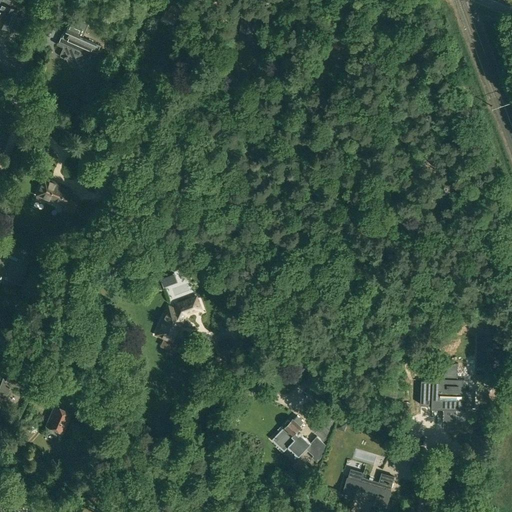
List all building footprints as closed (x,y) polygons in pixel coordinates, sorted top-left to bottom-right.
[(0,0),(0,25),(11,30),(14,22),(13,21),(18,9),(17,8),(11,5),(12,1),(10,0),(0,0)] [(166,11),(162,17),(173,24),(177,17),(179,18),(184,11),(172,4),(168,12),(166,11)] [(240,33),(253,35),(256,17),(243,15),(240,33)] [(68,63),(77,67),(79,66),(75,57),(89,51),(90,49),(97,52),(101,44),(79,35),(81,28),(68,22),(65,29),(64,29),(59,42),(58,41),(57,41),(57,42),(56,43),(57,44),(63,47),(60,53),(60,54),(61,56),(62,57),(64,57),(65,57),(66,57),(68,63)] [(175,22),(172,26),(179,32),(182,29),(175,22)] [(331,52),(344,57),(348,46),(352,48),(355,40),(337,33),(334,41),(331,52)] [(253,42),(250,47),(259,53),(262,48),(253,42)] [(277,43),(271,45),(273,52),(279,50),(277,43)] [(0,48),(0,59),(11,64),(15,54),(0,48)] [(63,209),(73,213),(79,199),(75,197),(76,193),(55,184),(56,182),(44,177),(36,194),(53,201),(54,199),(65,203),(64,204),(65,205),(63,209)] [(99,187),(96,194),(105,198),(110,185),(104,182),(101,188),(99,187)] [(87,220),(94,223),(97,216),(90,213),(87,220)] [(8,276),(18,281),(31,254),(13,246),(8,256),(0,252),(0,275),(0,276),(4,268),(10,272),(8,276)] [(164,343),(174,347),(179,337),(177,336),(187,313),(201,308),(197,296),(178,303),(176,309),(170,306),(157,333),(166,337),(164,343)] [(0,337),(4,340),(11,325),(1,321),(0,323),(0,337)] [(40,331),(35,342),(42,345),(47,334),(40,331)] [(25,351),(25,356),(28,360),(33,360),(37,357),(37,352),(34,348),(29,348),(25,351)] [(443,420),(455,421),(456,409),(462,409),(462,406),(475,406),(475,392),(463,391),(463,379),(457,378),(458,364),(443,363),(443,378),(434,377),(433,381),(422,380),(421,404),(444,405),(443,420)] [(25,382),(8,374),(6,380),(3,379),(0,386),(0,396),(5,399),(12,383),(23,388),(25,382)] [(53,390),(61,394),(65,384),(57,381),(53,390)] [(31,403),(37,397),(30,390),(24,396),(31,403)] [(45,429),(61,436),(71,412),(55,405),(45,429)] [(25,409),(22,415),(30,418),(32,412),(25,409)] [(300,455),(306,448),(312,443),(311,442),(302,434),(300,434),(299,435),(296,432),(302,426),(301,425),(305,421),(298,415),(294,419),(294,418),(291,421),(290,420),(289,420),(286,423),(286,424),(287,425),(285,427),(273,439),(285,450),(289,445),(300,455)] [(316,432),(324,441),(332,431),(331,431),(335,426),(326,418),(322,422),(324,424),(316,432)] [(345,431),(347,424),(340,421),(337,429),(345,431)] [(350,431),(346,439),(353,442),(357,435),(350,431)] [(331,434),(324,446),(334,452),(341,440),(331,434)] [(299,460),(294,466),(302,474),(307,468),(299,460)] [(412,468),(433,479),(437,470),(416,460),(412,468)] [(349,478),(348,477),(344,493),(355,496),(354,500),(374,506),(375,501),(387,504),(391,490),(390,490),(394,477),(382,473),(380,482),(363,477),(364,473),(352,470),(349,478)]
